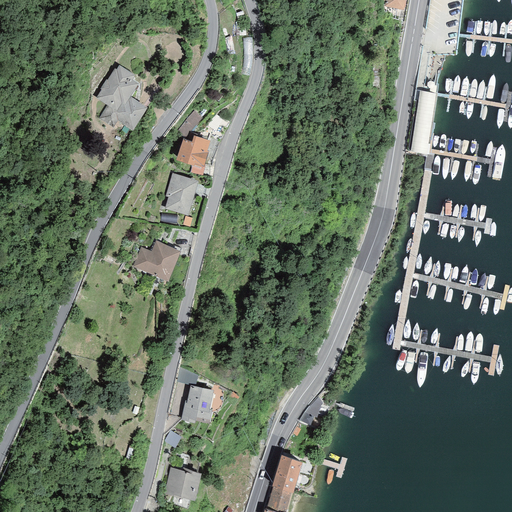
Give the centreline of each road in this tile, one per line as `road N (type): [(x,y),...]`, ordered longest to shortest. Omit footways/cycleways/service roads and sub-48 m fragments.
road 1 (primary): [(255,511),(268,463),(339,339),(368,265),(388,196),(418,0)]
road 2 (tertiary): [(251,0),(258,65),(133,511)]
road 3 (tertiary): [(0,458),(130,171),(203,73),(214,35),(209,0)]
